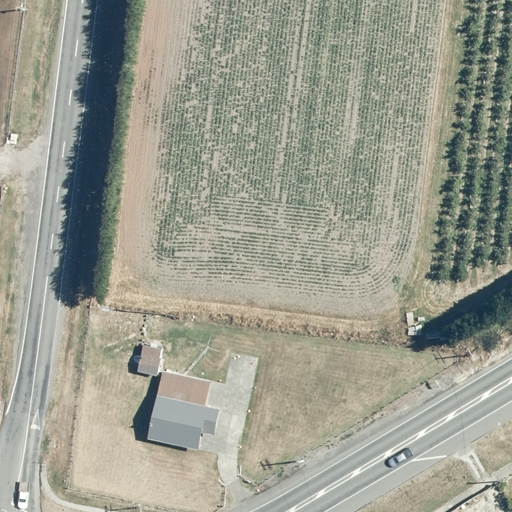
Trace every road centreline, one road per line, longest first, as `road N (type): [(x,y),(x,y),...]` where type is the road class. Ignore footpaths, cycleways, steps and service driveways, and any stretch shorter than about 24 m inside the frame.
road 1 (tertiary): [(7,511),(25,448),(82,0)]
road 2 (primary): [(289,511),(511,379)]
